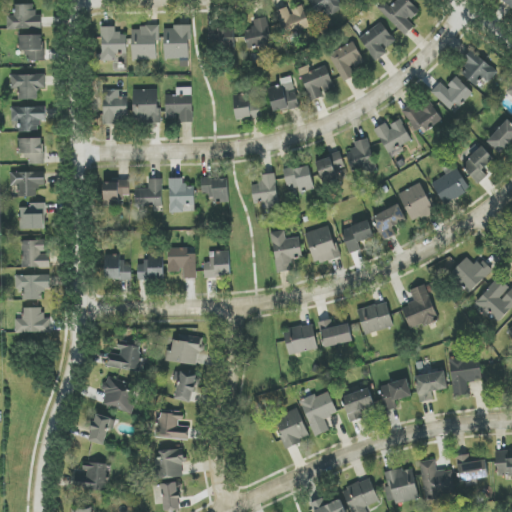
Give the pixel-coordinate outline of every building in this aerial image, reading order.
[(332,15),(343,9),(337,0),(309,0),(318,15),(328,9),(332,15)] [(384,2),(378,9),(406,36),(414,26),(409,22),(420,11),(408,0),(398,0),(391,8),(384,2)] [(511,0),(503,0),(503,2),(511,8),(511,0)] [(7,16),(8,29),(42,29),(41,16),(35,16),(34,5),(15,5),(15,16),(7,16)] [(310,27),(302,6),(290,10),(289,7),(275,12),(285,37),(310,27)] [(253,20),(255,28),(244,30),(248,51),(272,46),(267,18),(253,20)] [(387,54),(384,49),(395,42),(382,23),(360,38),(375,61),(387,54)] [(165,59),(190,59),(190,26),(165,27),(165,59)] [(116,61),(116,55),(127,54),(126,34),(116,34),(116,27),(101,28),(102,61),(116,61)] [(132,60),(158,59),(158,27),(132,27),(132,60)] [(234,27),(209,28),(209,48),(235,47),(234,27)] [(44,35),(19,36),(19,53),(29,53),(29,62),(44,61),(44,35)] [(365,62),(353,41),(329,56),(344,82),(355,76),(352,69),(365,62)] [(489,82),(497,72),(475,53),(459,72),(476,86),(483,77),(489,82)] [(299,70),(310,102),(325,97),(323,92),(334,88),(326,66),(312,71),(310,65),(299,70)] [(37,100),(38,89),(46,89),(46,75),(11,75),(11,88),(19,88),(19,100),(37,100)] [(268,89),(275,114),(299,107),(291,77),(280,80),(282,85),(268,89)] [(452,112),(472,91),(456,77),(446,88),(440,83),(431,93),(452,112)] [(166,119),(179,119),(180,123),(193,122),(192,88),(176,88),(176,95),(166,96),(166,119)] [(126,90),(103,91),(104,125),(118,124),(118,120),(127,119),(126,90)] [(159,90),(134,90),(134,123),(160,123),(159,90)] [(237,120),(262,116),(259,100),(250,101),(248,94),(233,96),(237,120)] [(414,105),(403,111),(417,135),(442,120),(431,101),(417,109),(414,105)] [(19,133),(40,133),(40,121),(46,121),(46,108),(12,107),(11,122),(19,122),(19,133)] [(376,129),(387,153),(411,142),(401,120),(389,125),(388,123),(376,129)] [(487,142),(501,155),(511,143),(511,123),(508,120),(487,142)] [(43,138),(18,139),(19,154),(27,154),(27,165),(44,165),(43,138)] [(352,172),(375,165),(368,139),(354,142),(356,149),(346,152),(352,172)] [(461,166),(478,184),(487,176),(482,171),(494,160),(482,147),(461,166)] [(321,178),(346,169),(340,153),(315,162),(321,178)] [(287,187),(298,185),(300,193),(314,190),(309,165),(284,170),(287,187)] [(446,206),(470,190),(457,168),(432,184),(446,206)] [(19,197),(37,197),(36,187),(45,187),(45,172),(10,173),(10,187),(18,187),(19,197)] [(252,185),(254,204),(265,203),(266,209),(279,207),(276,174),(260,175),(261,184),(252,185)] [(195,206),(194,187),(185,187),(185,178),(169,179),(170,213),(184,213),(184,207),(195,206)] [(215,202),(229,202),(228,178),(202,180),(202,196),(214,196),(215,202)] [(136,190),(136,208),(163,207),(162,179),(149,180),(149,189),(136,190)] [(104,182),(104,204),(130,204),(130,181),(104,182)] [(413,223),(435,212),(420,183),(399,194),(413,223)] [(45,203),(30,204),(30,208),(20,208),(20,230),(45,229),(45,203)] [(392,228),(407,220),(399,205),(372,219),(384,241),(396,235),(392,228)] [(343,228),(348,254),(361,251),(359,242),(373,239),(370,223),(343,228)] [(315,265),(340,257),(329,226),(305,234),(315,265)] [(277,273),(293,271),(292,260),(302,259),(300,238),(286,239),(285,231),(273,233),(277,273)] [(22,269),(50,268),(49,253),(45,254),(45,240),(22,241),(22,269)] [(168,249),(169,272),(184,271),(184,279),(197,279),(196,255),(188,255),(188,248),(168,249)] [(205,277),(230,277),(230,251),(210,252),(211,263),(204,263),(205,277)] [(164,280),(163,254),(146,255),(146,265),(138,265),(138,280),(164,280)] [(105,255),(106,280),(132,280),(131,264),(121,265),(121,255),(105,255)] [(493,271),(482,259),(475,266),(467,258),(450,274),(468,294),(493,271)] [(24,301),(42,300),(42,290),(50,290),(50,276),(15,276),(16,290),(24,289),(24,301)] [(511,288),(509,290),(497,280),(475,304),(497,324),(511,308),(511,288)] [(415,302),(402,307),(410,330),(438,320),(425,285),(411,290),(415,302)] [(394,327),(386,302),(358,310),(365,336),(394,327)] [(43,308),(23,309),(23,319),(15,320),(16,334),(51,333),(50,319),(43,319),(43,308)] [(354,341),(349,324),(334,328),(332,319),(318,323),(326,349),(354,341)] [(318,349),(313,324),(283,331),(289,356),(318,349)] [(205,345),(173,341),(172,351),(167,350),(166,362),(197,365),(198,353),(204,354),(205,345)] [(107,368),(141,370),(142,347),(119,345),(119,355),(108,354),(107,368)] [(453,396),(469,395),(468,382),(482,382),(480,356),(451,358),(453,396)] [(175,372),(174,381),(178,381),(175,400),(193,402),(196,374),(175,372)] [(415,376),(419,403),(433,401),(432,392),(448,390),(445,372),(415,376)] [(103,390),(107,391),(103,405),(132,414),(140,390),(106,379),(103,390)] [(397,408),(395,401),(412,396),(407,379),(380,387),(386,411),(397,408)] [(360,411),(375,406),(369,389),(342,397),(350,423),(363,419),(360,411)] [(300,401),(315,437),(330,431),(325,419),(338,414),(329,392),(317,397),(316,394),(300,401)] [(287,448),(310,438),(298,409),(275,418),(287,448)] [(157,439),(189,440),(190,427),(181,427),(181,414),(158,413),(157,439)] [(89,441),(105,445),(112,418),(96,414),(89,441)] [(157,479),(184,477),(183,449),(156,450),(157,479)] [(511,458),(509,459),(508,451),(497,452),(497,476),(511,475),(511,458)] [(459,482),(488,480),(487,461),(470,462),(470,455),(458,456),(459,482)] [(420,462),(425,498),(456,494),(452,470),(437,472),(435,460),(420,462)] [(109,464),(83,463),(83,475),(76,474),(75,492),(107,494),(109,464)] [(395,505),(420,499),(412,467),(387,473),(395,505)] [(380,502),(370,479),(342,490),(351,511),(367,511),(366,508),(380,502)] [(180,511),(179,483),(154,485),(155,504),(164,504),(165,511),(180,511)] [(311,504),(314,511),(346,511),(340,499),(326,505),(323,498),(311,504)]
